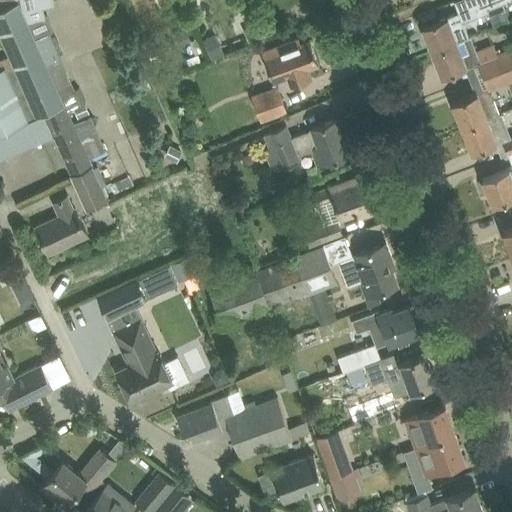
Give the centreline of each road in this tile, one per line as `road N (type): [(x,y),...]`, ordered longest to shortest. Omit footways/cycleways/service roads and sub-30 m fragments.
road 1 (residential): [(511,456),(345,0)]
road 2 (residential): [(91,401),(0,209)]
road 3 (residential): [(264,511),(91,401)]
